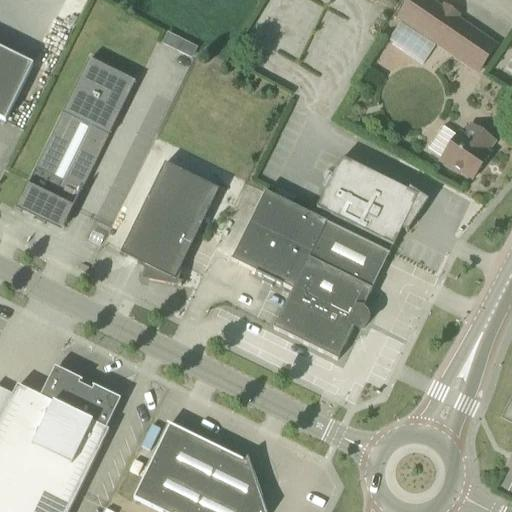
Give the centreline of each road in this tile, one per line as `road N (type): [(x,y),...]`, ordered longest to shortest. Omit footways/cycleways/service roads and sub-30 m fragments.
road 1 (residential): [(377,456),(0,274)]
road 2 (secondary): [(489,318),(415,433)]
road 3 (secondary): [(445,446),(489,318)]
